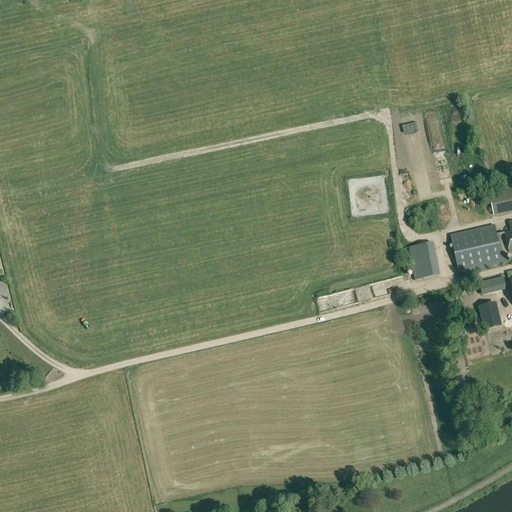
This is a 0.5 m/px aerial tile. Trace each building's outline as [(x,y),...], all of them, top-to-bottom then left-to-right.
[(501,187),(502,193),(483,197),(486,206),(491,205),(493,216),(511,211),(511,187),(511,185),(501,187)] [(459,275),(503,264),(496,236),(494,226),(450,236),(459,275)] [(511,232),(496,236),(503,264),(511,261),(511,232)] [(409,248),(415,281),(440,276),(434,244),(409,248)] [(479,284),(482,294),(489,292),(487,282),(479,284)] [(495,304),(479,308),(484,331),(500,328),(495,304)]
